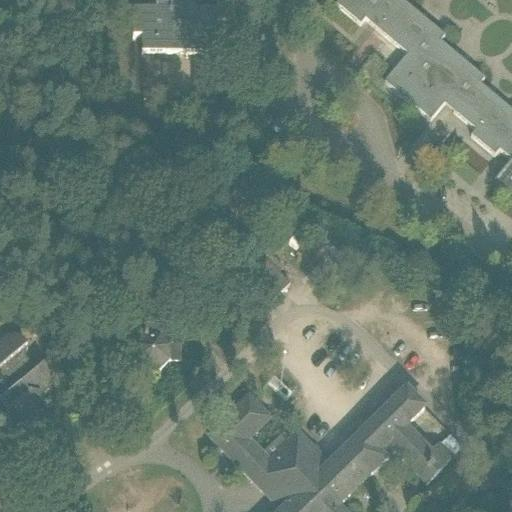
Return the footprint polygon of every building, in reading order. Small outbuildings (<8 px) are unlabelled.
[(216,16),(215,0),(197,0),(198,2),(195,2),(195,16),(194,16),(194,12),(154,11),(154,15),(132,15),(132,42),(141,42),(140,59),(194,60),(194,97),(186,96),(185,104),(214,105),(215,60),(218,60),(219,16),(216,16)] [(401,0),(341,0),(335,8),(359,28),(364,22),(406,58),(383,85),(429,124),(443,107),(474,134),(470,139),(494,159),(498,154),(511,164),(493,185),(511,201),(511,114),(479,87),(483,82),(439,45),(444,39),(400,2),(401,0)] [(270,249),(262,257),(252,248),(233,267),(271,306),(290,287),(279,275),(284,270),(280,266),(283,263),(270,249)] [(167,273),(185,257),(178,250),(161,266),(167,273)] [(186,292),(203,275),(196,269),(179,285),(186,292)] [(180,365),(181,338),(167,327),(143,327),(143,339),(136,347),(134,363),(145,373),(161,373),(168,365),(180,365)] [(0,341),(0,432),(7,427),(27,428),(38,418),(37,398),(38,397),(40,399),(51,390),(52,378),(41,365),(38,367),(35,367),(32,367),(29,365),(27,363),(25,360),(24,357),(25,354),(26,351),(16,339),(4,339),(0,341)] [(406,428),(423,412),(405,393),(330,466),(297,433),(287,444),(280,438),(262,456),(248,442),(268,422),(247,400),(208,439),(278,511),(341,511),(340,511),(388,464),(381,457),(388,451),(426,491),(447,470),(443,466),(450,459),(438,446),(431,453),(406,428)]
